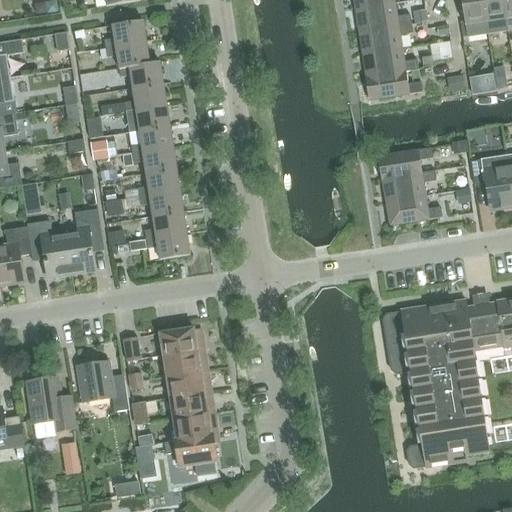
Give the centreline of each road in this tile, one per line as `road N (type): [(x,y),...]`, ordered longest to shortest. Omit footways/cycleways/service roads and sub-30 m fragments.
road 1 (residential): [(218,0),(259,278)]
road 2 (residential): [(259,278),(0,321)]
road 3 (residential): [(259,278),(511,240)]
road 4 (residential): [(259,278),(287,463),(252,511)]
